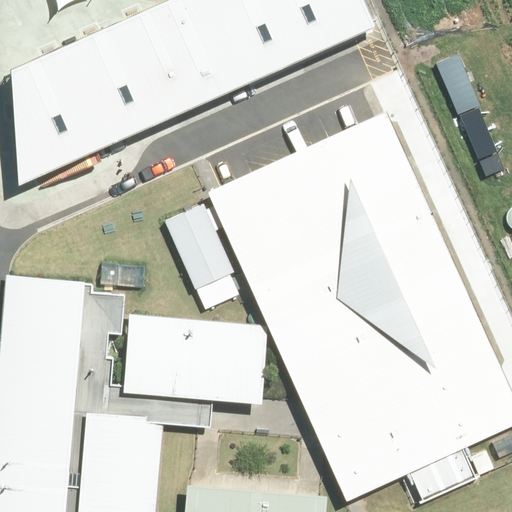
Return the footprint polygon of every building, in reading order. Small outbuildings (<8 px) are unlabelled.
[(358,0),(159,0),(13,64),(15,180),(370,25),(358,0)] [(511,415),(377,109),(206,183),(343,493),(403,467),(419,502),(473,478),(456,440),(511,415)] [(202,200),(165,216),(195,284),(232,268),(202,200)] [(0,403),(0,511),(148,511),(155,419),(211,423),(213,399),(255,402),(261,319),(122,309),(124,282),(9,274),(0,403)] [(324,511),(326,485),(188,474),(184,511),(324,511)]
